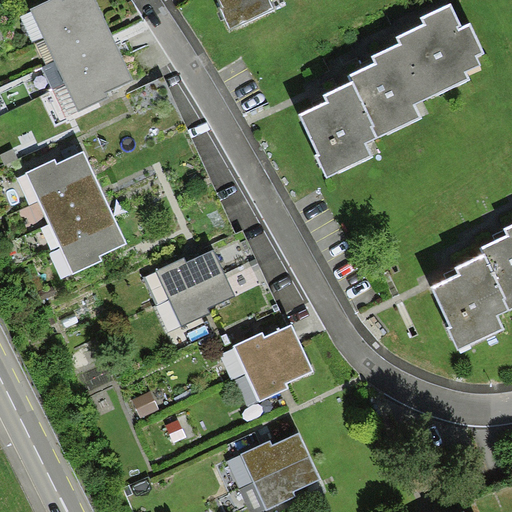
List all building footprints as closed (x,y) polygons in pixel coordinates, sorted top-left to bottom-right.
[(50,0),(31,9),(78,111),(108,97),(106,93),(132,81),(95,0),(63,0),(62,0),(61,0),(50,0)] [(218,0),(222,7),(220,8),(230,29),(275,9),(270,0),(218,0)] [(328,101),(299,115),(318,155),(316,156),(327,178),(372,157),(366,144),(421,118),(414,105),(469,79),(465,71),(480,64),(477,56),(483,53),(470,25),(462,28),(451,4),(421,18),(424,25),(398,37),(400,43),(373,56),(376,62),(350,75),(353,82),(325,95),(328,101)] [(26,173),(73,274),(103,261),(100,256),(127,244),(84,152),(57,164),(55,159),(26,173)] [(459,275),(431,287),(450,327),(448,328),(458,350),(504,329),(497,315),(511,308),(511,225),(505,229),(509,236),(481,249),(484,255),(456,268),(459,275)] [(185,258),(157,271),(170,301),(225,275),(213,251),(187,262),(185,258)] [(157,306),(170,301),(157,271),(144,277),(157,306)] [(235,296),(225,275),(170,301),(181,327),(210,313),(208,309),(235,296)] [(181,327),(170,301),(157,306),(168,332),(181,327)] [(262,333),(233,346),(247,375),(303,349),(292,325),(265,338),(262,333)] [(313,371),(303,349),(247,375),(260,401),(289,388),(287,384),(313,371)] [(158,410),(150,392),(131,400),(140,419),(158,410)] [(178,420),(165,425),(173,443),(186,437),(178,420)] [(241,454),(254,484),(309,456),(300,433),(273,446),(270,442),(241,454)] [(240,490),(254,484),(241,454),(227,461),(240,490)] [(320,480),(309,456),(254,484),(266,509),(295,497),(293,493),(320,480)] [(260,511),(266,509),(254,484),(240,490),(250,511),(260,511)]
